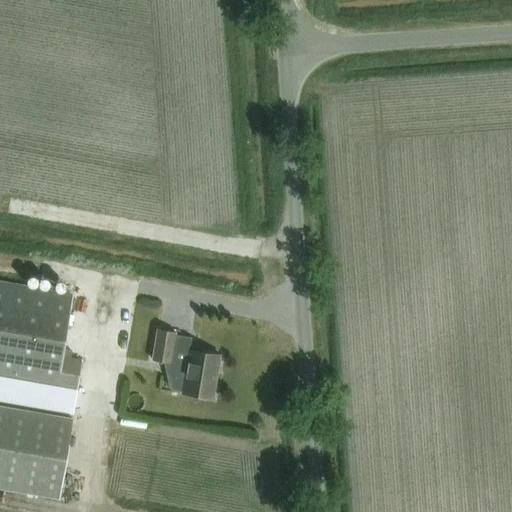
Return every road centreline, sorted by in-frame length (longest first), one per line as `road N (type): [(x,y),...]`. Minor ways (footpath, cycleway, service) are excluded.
road 1 (unclassified): [(317,511),(282,49)]
road 2 (unclassified): [(282,49),(511,33)]
